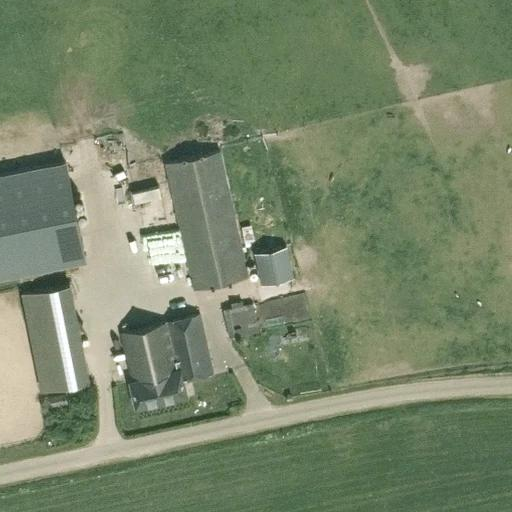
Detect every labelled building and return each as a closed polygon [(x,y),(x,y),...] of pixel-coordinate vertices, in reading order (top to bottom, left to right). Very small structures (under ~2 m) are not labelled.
[(166,163),(194,287),(248,275),(220,151),(166,163)] [(0,275),(85,259),(65,161),(0,173),(0,275)] [(168,181),(153,185),(158,202),(173,198),(168,181)] [(111,189),(96,189),(96,204),(112,203),(111,189)] [(255,252),(262,283),(293,276),(287,245),(255,252)] [(106,259),(106,270),(124,269),(124,258),(106,259)] [(89,380),(70,283),(23,292),(42,389),(89,380)] [(223,308),(229,337),(233,336),(259,330),(253,302),(223,308)] [(213,370),(199,313),(121,331),(133,381),(131,382),(136,405),(187,393),(183,377),(213,370)]
